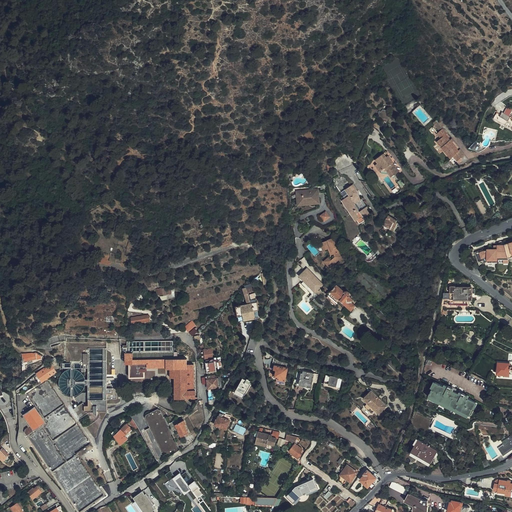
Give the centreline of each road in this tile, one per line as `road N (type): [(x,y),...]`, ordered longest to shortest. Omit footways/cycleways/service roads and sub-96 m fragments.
road 1 (unclassified): [(352,511),(395,472),(451,478),(511,462)]
road 2 (residential): [(206,419),(193,445),(92,511)]
road 3 (unclassified): [(511,306),(453,256),(461,243),(511,221)]
